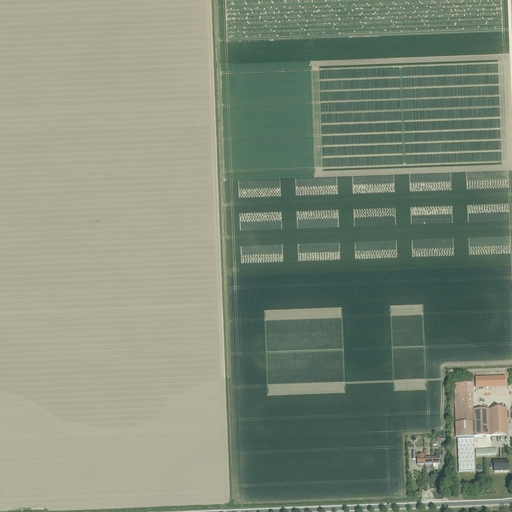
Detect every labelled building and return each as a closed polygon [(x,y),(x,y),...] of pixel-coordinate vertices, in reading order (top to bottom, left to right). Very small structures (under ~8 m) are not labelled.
[(454,394),(455,438),(507,436),(506,409),(473,411),(472,393),(472,383),(453,384),(454,394)] [(473,439),(457,440),(458,472),(474,472),(473,439)] [(440,465),(439,458),(440,458),(440,451),(435,451),(436,458),(432,459),(432,465),(440,465)] [(424,456),(423,456),(416,456),(415,452),(412,452),(412,460),(417,460),(417,466),(425,465),(424,459),(424,456)] [(508,472),(508,463),(493,463),(490,463),(490,468),(494,468),(494,472),(508,472)]
